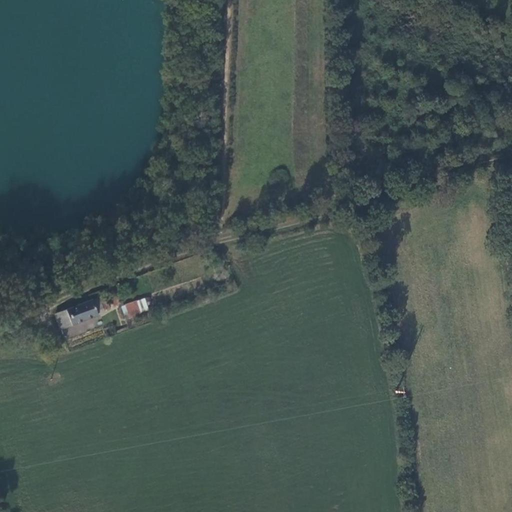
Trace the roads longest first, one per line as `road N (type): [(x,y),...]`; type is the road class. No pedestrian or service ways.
road 1 (track): [(511,155),(221,240)]
road 2 (track): [(188,247),(0,318)]
